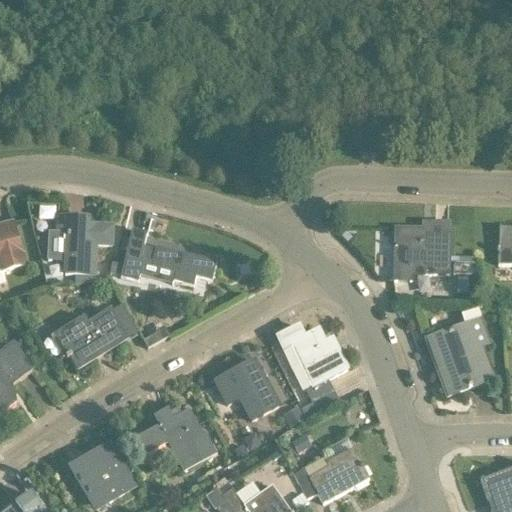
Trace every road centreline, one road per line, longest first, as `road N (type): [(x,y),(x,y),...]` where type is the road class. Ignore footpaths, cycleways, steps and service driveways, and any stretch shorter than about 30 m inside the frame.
road 1 (residential): [(0,471),(324,267)]
road 2 (residential): [(0,178),(39,171),(130,180),(284,230)]
road 3 (residential): [(511,185),(370,178),(330,185),(284,230)]
road 4 (residential): [(324,267),(373,337),(410,441)]
